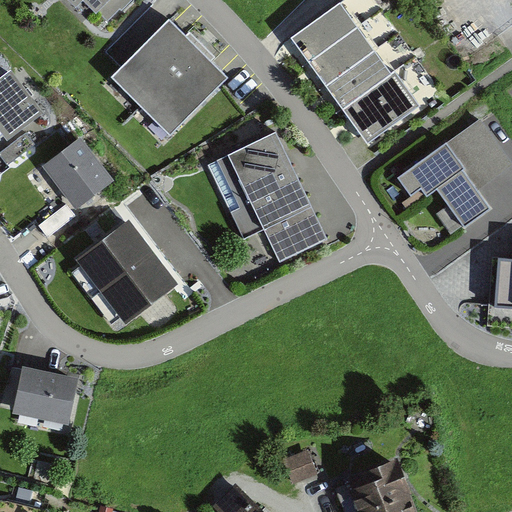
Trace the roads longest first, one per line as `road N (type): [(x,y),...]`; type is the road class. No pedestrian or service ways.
road 1 (residential): [(0,250),(72,344),(131,359),(385,238)]
road 2 (residential): [(385,238),(251,46),(206,0)]
road 3 (residential): [(511,357),(459,338),(385,238)]
